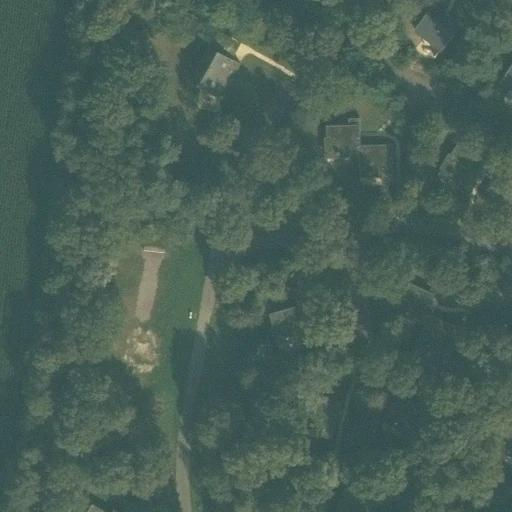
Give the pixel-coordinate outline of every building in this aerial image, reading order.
[(434,6),(415,31),(440,50),(434,58),(435,59),(460,26),(434,6)] [(190,12),(181,29),(194,36),(203,19),(190,12)] [(215,40),(191,83),(220,99),(240,64),(229,58),(234,51),(215,40)] [(511,67),(502,83),(511,89),(511,67)] [(350,157),(360,156),(360,146),(360,135),(359,119),(349,119),(349,126),(327,127),(328,162),(329,162),(328,154),(336,154),(336,155),(340,155),(340,154),(350,154),(350,157)] [(392,145),(360,146),(360,156),(360,182),(361,182),(361,174),(369,174),(369,175),(373,175),(373,174),(382,173),(383,183),(394,182),(393,156),(392,145)] [(461,180),(457,189),(466,194),(480,171),(485,162),(457,145),(438,176),(439,176),(443,169),(450,174),(449,175),(452,177),(453,175),(461,180)] [(430,316),(431,316),(436,306),(442,292),(432,287),(430,293),(409,284),(394,316),(395,317),(398,309),(406,313),(405,314),(408,315),(409,314),(418,318),(417,321),(426,325),(430,316)] [(302,306),(270,315),(280,349),(278,341),(286,339),(286,340),(290,340),(289,338),(299,336),(301,345),(312,342),(304,314),(302,306)] [(426,325),(415,349),(416,349),(419,342),(426,345),(426,346),(429,348),(430,346),(439,351),(435,359),(445,364),(456,338),(460,330),(431,316),(430,316),(426,325)] [(402,437),(412,442),(424,417),(428,408),(399,394),(383,426),(384,426),(387,419),(394,423),(394,424),(397,426),(397,424),(406,429),(402,437)] [(309,395),(300,430),(301,430),(303,423),(311,425),(310,426),(314,427),(314,426),(324,428),(321,437),(332,440),(338,414),(341,404),(309,395)] [(511,422),(496,454),(497,455),(501,447),(508,451),(507,452),(511,454),(511,452),(511,422)] [(345,488),(339,511),(373,511),(375,506),(377,496),(345,488)]
